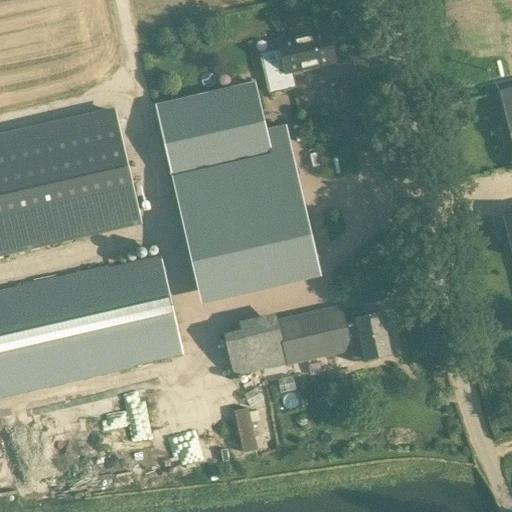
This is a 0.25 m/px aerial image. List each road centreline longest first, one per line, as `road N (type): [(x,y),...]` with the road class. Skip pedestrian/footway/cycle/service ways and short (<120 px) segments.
road 1 (unknown): [(511,187),(390,222),(302,293),(243,312),(190,311),(153,240),(130,228),(0,263)]
road 2 (unclassified): [(510,511),(453,353),(383,0)]
